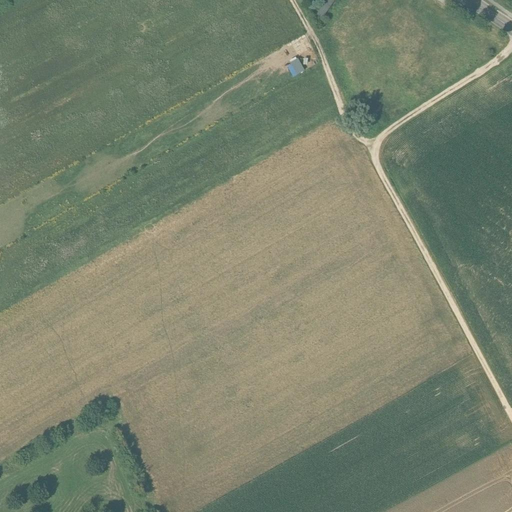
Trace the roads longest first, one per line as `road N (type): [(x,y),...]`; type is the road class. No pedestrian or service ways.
road 1 (track): [(511,414),(374,148)]
road 2 (track): [(374,148),(382,134),(511,47)]
